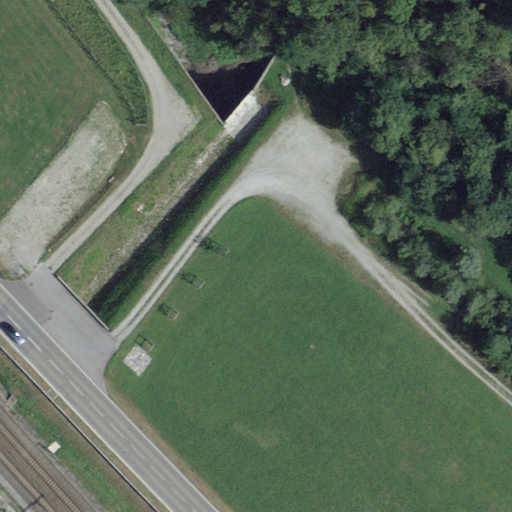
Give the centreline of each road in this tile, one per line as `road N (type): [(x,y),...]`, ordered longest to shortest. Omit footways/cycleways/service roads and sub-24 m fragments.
road 1 (track): [(79,386),(218,211),(247,186),(267,181),(302,200),(511,396)]
road 2 (track): [(6,309),(158,155),(170,130),(160,81),(103,0)]
road 3 (primary): [(200,511),(0,302)]
